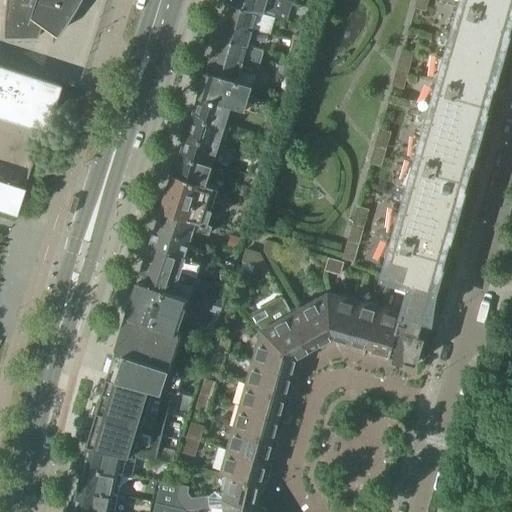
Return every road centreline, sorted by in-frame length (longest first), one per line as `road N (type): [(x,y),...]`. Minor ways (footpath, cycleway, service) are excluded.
road 1 (secondary): [(15,511),(81,253),(161,0)]
road 2 (residential): [(305,511),(293,488),(316,390),(347,378),(446,403)]
road 3 (residential): [(479,282),(511,165)]
